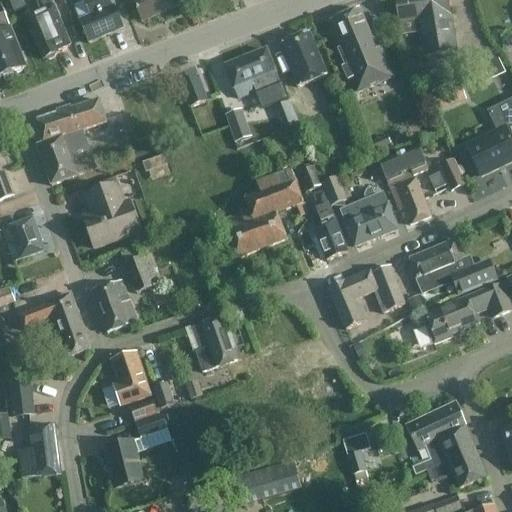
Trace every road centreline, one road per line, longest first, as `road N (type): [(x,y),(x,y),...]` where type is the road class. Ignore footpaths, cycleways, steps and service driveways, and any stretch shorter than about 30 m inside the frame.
road 1 (tertiary): [(16,107),(313,0)]
road 2 (residential): [(101,353),(16,107)]
road 3 (residential): [(511,197),(304,285)]
road 4 (residential): [(304,285),(339,357),(367,390),(394,394),(457,369)]
road 5 (residential): [(101,353),(304,285)]
road 6 (residential): [(77,511),(65,410),(101,353)]
road 7 (residential): [(504,511),(457,369)]
